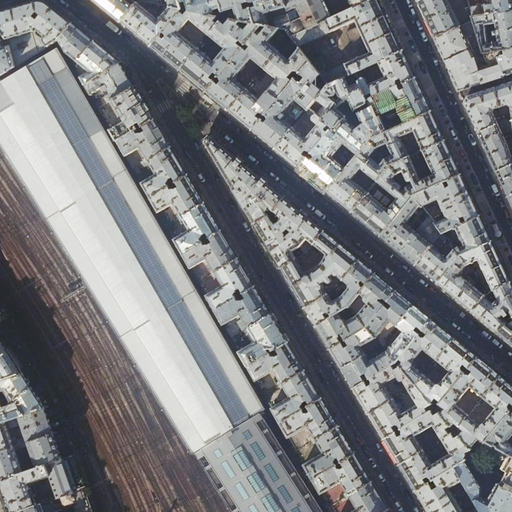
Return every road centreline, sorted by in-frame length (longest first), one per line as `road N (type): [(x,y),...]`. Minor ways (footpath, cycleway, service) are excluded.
road 1 (residential): [(133,50),(411,511)]
road 2 (residential): [(133,50),(511,362)]
road 3 (residential): [(399,0),(511,238)]
